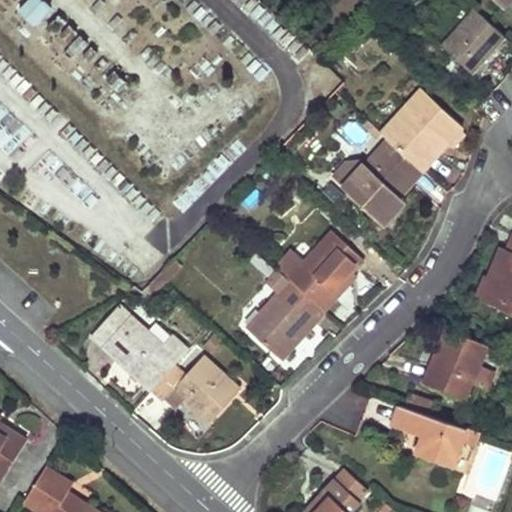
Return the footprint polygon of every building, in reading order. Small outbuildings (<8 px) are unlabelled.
[(43,0),(20,0),(14,5),(31,27),(52,10),(43,0)] [(474,10),(442,46),(473,74),(490,56),(505,38),(474,10)] [(319,58),(300,75),(324,102),(343,85),(319,58)] [(423,91),(382,134),(389,141),(418,167),(431,153),(442,140),(448,145),(463,128),(423,91)] [(411,187),(424,172),(418,167),(389,141),(358,175),(346,165),(333,179),(378,219),(399,196),(401,198),(411,187)] [(399,196),(378,219),(384,225),(404,202),(401,198),(399,196)] [(305,267),(290,254),(277,270),(290,282),(291,283),(305,295),(324,313),(335,301),(330,296),(340,284),(363,259),(334,233),(305,267)] [(479,300),(511,314),(511,244),(509,251),(504,249),(499,261),(491,279),(488,278),(479,300)] [(266,278),(274,267),(259,256),(251,266),(266,278)] [(173,262),(159,277),(167,284),(181,269),(173,262)] [(278,295),(247,329),(279,357),(311,322),(315,324),(324,314),(324,313),(305,295),(291,283),(290,282),(277,270),(265,284),(278,295)] [(159,277),(144,292),(153,300),(167,284),(159,277)] [(123,307),(94,337),(129,370),(151,391),(153,389),(176,365),(180,360),(188,352),(172,337),(165,345),(123,307)] [(315,324),(311,322),(279,357),(282,360),(303,336),(315,324)] [(443,352),(452,331),(448,329),(439,351),(443,352)] [(489,347),(452,331),(443,352),(439,351),(431,369),(424,385),(466,402),(474,384),(487,390),(495,373),(481,367),(489,347)] [(215,337),(204,348),(212,355),(222,344),(215,337)] [(176,365),(153,389),(177,411),(186,402),(211,425),(222,414),(234,401),(227,395),(236,385),(206,358),(189,377),(176,365)] [(234,401),(243,392),(236,385),(227,395),(234,401)] [(468,429),(401,405),(394,424),(422,434),(426,432),(428,436),(423,438),(419,453),(455,466),(461,450),(458,446),(463,444),(463,443),(468,429)] [(0,485),(27,440),(11,430),(5,438),(0,434),(0,421),(1,419),(0,418),(0,485)] [(474,447),(480,433),(468,429),(463,443),(474,447)] [(47,466),(23,504),(36,511),(99,511),(90,506),(69,491),(73,483),(47,466)] [(342,472),(335,479),(360,503),(368,495),(342,472)] [(352,511),(360,503),(335,479),(324,492),(311,507),(317,511),(316,511),(352,511)] [(382,502),(374,510),(376,511),(390,511),(391,511),(382,502)]
